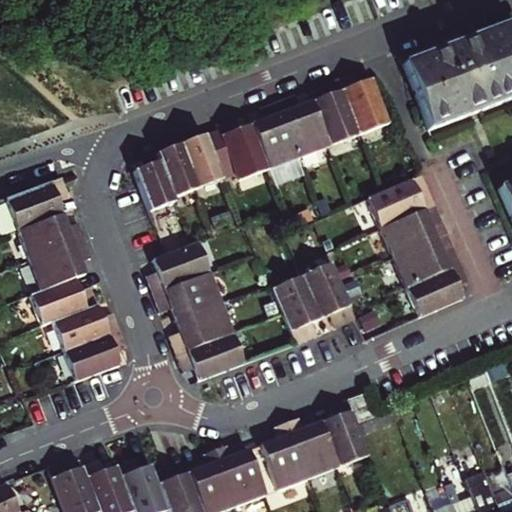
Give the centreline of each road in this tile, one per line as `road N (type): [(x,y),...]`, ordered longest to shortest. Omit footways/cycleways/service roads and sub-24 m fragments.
road 1 (residential): [(486,0),(134,134),(108,152)]
road 2 (residential): [(511,302),(240,415),(211,418),(155,403)]
road 3 (residential): [(108,152),(95,210),(143,341),(155,403)]
road 4 (residential): [(155,403),(0,463)]
